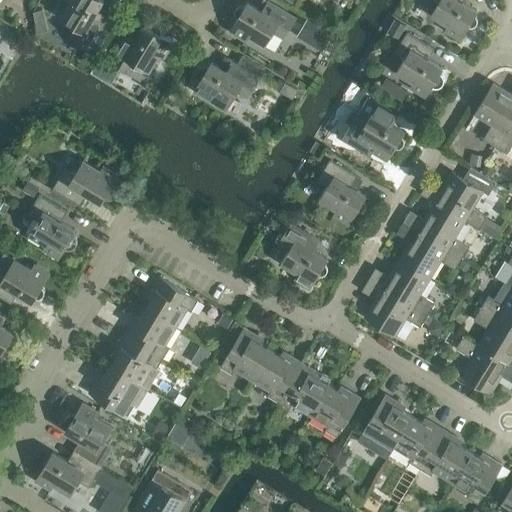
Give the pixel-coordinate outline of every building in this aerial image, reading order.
[(69,37),(89,49),(109,17),(98,11),(104,1),(102,0),(68,0),(71,2),(61,18),(75,27),(69,37)] [(475,15),(478,11),(459,0),(437,0),(440,2),(432,16),(448,26),(445,31),(460,40),(468,27),(470,27),(473,27),(476,26),(478,23),(478,19),(476,16),(475,15)] [(296,18),(269,1),(262,12),(248,3),(245,7),(244,6),(240,6),(237,8),(235,11),(235,14),(237,17),(239,18),(231,32),(246,41),(249,36),(265,46),(274,32),(284,38),(296,18)] [(44,10),(32,12),(34,19),(45,16),(44,10)] [(396,18),(387,32),(398,38),(407,24),(396,18)] [(332,34),(307,19),(300,29),(326,44),(332,34)] [(165,58),(174,43),(161,35),(162,34),(162,30),(160,27),(157,25),(154,25),(151,27),(150,28),(145,26),(133,46),(123,39),(110,62),(130,74),(132,70),(143,73),(146,69),(150,72),(160,55),(165,58)] [(443,68),(423,56),(430,46),(407,32),(395,53),(406,59),(397,73),(414,83),(411,88),(426,97),(432,87),(435,88),(439,87),(442,85),(444,82),(445,78),(444,75),(443,72),(441,71),(443,68)] [(85,51),(79,62),(90,68),(96,57),(85,51)] [(203,78),(195,91),(210,100),(226,110),(229,105),(238,91),(248,98),(260,78),(266,68),(243,54),(237,64),(229,59),(223,69),(212,62),(209,67),(208,66),(204,66),(201,68),(200,71),(200,74),(201,77),(203,78)] [(292,98),(298,88),(281,78),(276,87),(292,98)] [(496,146),(511,119),(511,94),(494,83),(475,114),(493,125),(484,139),(496,146)] [(404,137),(402,136),(405,132),(385,120),(391,110),(369,96),(357,116),(367,122),(359,137),(375,147),(372,152),(387,161),(395,147),(397,148),(400,148),(403,147),(405,144),(405,140),(404,137)] [(511,119),(496,146),(508,154),(511,146),(511,119)] [(483,155),(471,153),(469,165),(481,167),(483,155)] [(365,200),(364,200),(367,195),(347,183),(353,173),(330,160),(318,180),(329,186),(320,200),(337,210),(334,215),(349,224),(357,211),(358,212),(362,212),(365,210),(367,207),(367,204),(365,200)] [(101,204),(104,199),(107,201),(111,201),(115,198),(117,195),(117,191),(116,188),(112,186),(119,175),(104,166),(101,171),(84,161),(76,175),(65,168),(53,188),(75,202),(82,192),(101,204)] [(487,163),(482,171),(490,176),(495,169),(487,163)] [(447,194),(441,204),(466,220),(466,221),(480,229),(488,217),(473,208),(484,191),(490,194),(497,183),(472,167),(465,179),(453,172),(442,191),(447,194)] [(33,198),(40,187),(28,180),(21,191),(33,198)] [(53,188),(50,193),(72,207),(75,202),(53,188)] [(59,259),(65,249),(68,251),(72,250),(75,248),(77,245),(78,241),(76,237),(73,235),(76,230),(56,218),(62,208),(40,195),(28,215),(38,221),(30,235),(47,245),(44,250),(59,259)] [(441,204),(436,201),(424,219),(430,223),(423,233),(463,257),(470,245),(456,237),(466,221),(466,220),(441,204)] [(327,265),(325,264),(328,259),(308,247),(314,237),(292,224),(280,244),(290,250),(282,264),(298,274),(295,279),(310,288),(318,275),(320,276),(323,276),(326,274),(328,271),(328,268),(327,265)] [(417,244),(411,241),(400,259),(431,277),(442,261),(456,269),(463,257),(423,233),(417,244)] [(0,261),(0,296),(7,300),(13,290),(33,302),(35,298),(37,299),(40,299),(43,297),(45,294),(45,291),(44,288),(42,287),(50,273),(49,273),(52,267),(40,260),(36,265),(35,264),(32,269),(15,259),(5,253),(0,261)] [(389,277),(395,280),(388,291),(428,315),(429,315),(434,307),(436,303),(421,294),(431,277),(400,259),(389,277)] [(472,264),(463,259),(458,268),(466,273),(472,264)] [(259,269),(246,261),(241,269),(254,276),(259,269)] [(199,300),(160,276),(151,291),(155,293),(146,308),(177,327),(188,309),(192,312),(199,300)] [(494,299),(489,296),(481,308),(511,326),(511,287),(505,283),(494,299)] [(382,301),(377,298),(365,317),(396,335),(407,318),(421,327),(428,315),(388,291),(382,301)] [(434,307),(429,315),(434,318),(437,320),(442,311),(434,307)] [(137,323),(133,320),(125,334),(164,358),(170,347),(166,345),(177,327),(146,308),(137,323)] [(511,359),(511,326),(481,308),(474,320),(489,328),(479,345),(478,345),(504,361),(509,364),(511,359)] [(14,333),(0,325),(3,323),(4,321),(6,319),(6,317),(6,314),(0,311),(0,310),(0,356),(5,349),(6,349),(10,350),(13,348),(14,345),(14,341),(13,338),(11,338),(14,333)] [(224,313),(218,323),(228,329),(233,319),(224,313)] [(434,318),(427,330),(439,337),(446,325),(437,320),(434,318)] [(257,341),(259,337),(245,328),(221,367),(233,374),(235,370),(253,380),(271,350),(257,341)] [(160,371),(157,369),(164,358),(125,334),(116,348),(120,351),(111,366),(149,389),(160,371)] [(497,371),(504,361),(478,345),(479,345),(464,336),(457,348),(471,357),(461,374),(492,393),(503,375),(497,371)] [(289,354),(286,358),(271,350),(253,380),(271,391),(268,395),(279,402),(303,363),(289,354)] [(314,375),(317,371),(303,363),(279,402),(290,409),(293,404),(310,415),(329,384),(314,375)] [(136,405),(138,406),(149,389),(111,366),(103,380),(98,378),(90,393),(129,416),(136,405)] [(361,398),(346,389),(344,393),(329,384),(310,415),(328,426),(326,430),(337,437),(361,398)] [(398,408),(401,403),(386,395),(359,440),(388,457),(394,447),(413,416),(398,408)] [(75,416),(74,415),(70,415),(67,417),(66,420),(66,423),(67,426),(69,427),(66,431),(81,440),(74,451),(102,467),(114,447),(104,441),(112,427),(95,417),(98,412),(83,403),(75,416)] [(430,421),(428,425),(413,416),(394,447),(412,458),(410,462),(421,469),(444,430),(430,421)] [(151,437),(162,445),(167,435),(172,428),(161,421),(157,429),(151,437)] [(183,446),(192,431),(177,422),(168,436),(183,446)] [(456,442),(458,438),(444,430),(421,469),(432,475),(434,471),(452,482),(471,451),(456,442)] [(79,481),(90,487),(102,467),(74,451),(68,461),(54,452),(36,481),(51,490),(54,485),(71,495),(79,481)] [(285,456),(277,451),(270,462),(278,467),(285,456)] [(342,451),(335,463),(342,467),(350,455),(342,451)] [(479,504),(503,465),(488,456),(485,460),(471,451),(452,482),(470,493),(467,497),(479,504)] [(332,462),(324,457),(316,470),(324,475),(332,462)] [(103,469),(96,479),(127,499),(134,488),(103,469)] [(195,490),(159,469),(133,511),(134,511),(179,511),(187,500),(188,501),(195,490)] [(511,511),(511,487),(497,511),(511,511)]
